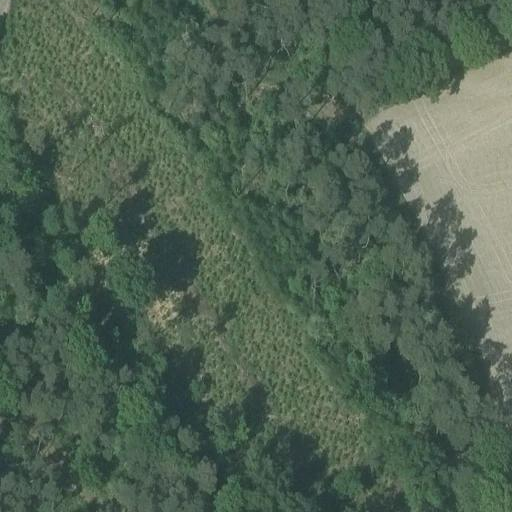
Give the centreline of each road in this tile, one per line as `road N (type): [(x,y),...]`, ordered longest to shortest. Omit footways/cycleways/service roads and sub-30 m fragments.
road 1 (track): [(194,0),(228,57),(362,134)]
road 2 (track): [(0,408),(97,511)]
